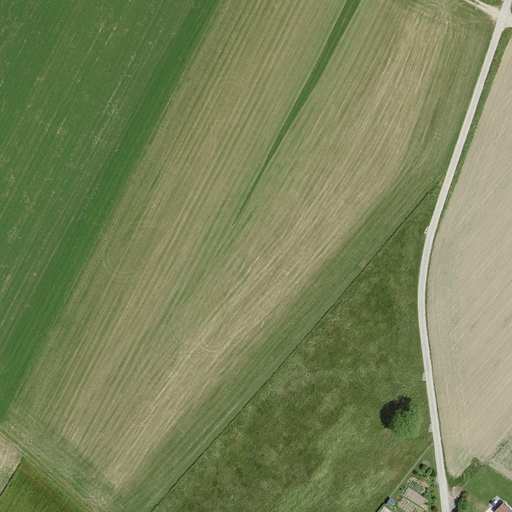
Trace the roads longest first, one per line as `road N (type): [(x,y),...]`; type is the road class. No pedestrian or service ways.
road 1 (track): [(446,511),(422,285),(510,0)]
road 2 (track): [(93,511),(0,430)]
